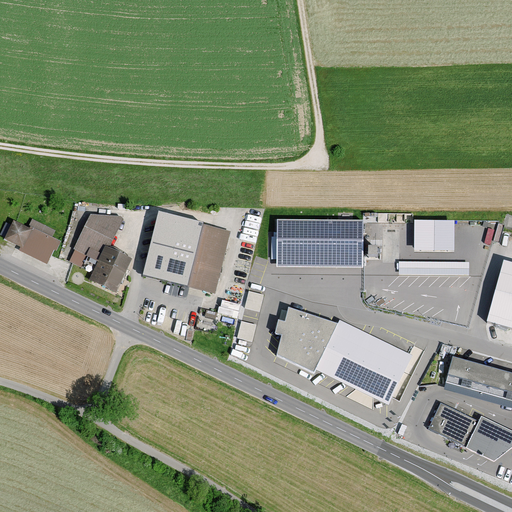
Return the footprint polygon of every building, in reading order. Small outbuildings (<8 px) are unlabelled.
[(456,248),(456,217),(416,216),(415,246),(456,248)] [(117,294),(133,258),(104,246),(118,218),(90,217),(72,250),(96,262),(88,281),(117,294)] [(211,295),(228,230),(180,217),(179,223),(156,217),(146,258),(169,264),(165,282),(211,295)] [(376,218),(285,217),(284,265),(376,266),(376,218)] [(11,219),(2,239),(16,245),(30,252),(28,257),(46,265),(58,241),(11,219)] [(511,260),(502,257),(488,320),(511,327),(511,260)] [(470,260),(399,259),(399,272),(470,274),(470,260)] [(261,311),(265,292),(249,289),(245,308),(261,311)] [(220,305),(219,311),(237,316),(239,310),(220,305)] [(419,364),(340,323),(337,327),(288,310),(278,357),(314,373),(320,365),(402,402),(419,364)] [(242,319),(238,337),(253,341),(257,323),(242,319)] [(511,371),(453,355),(444,388),(511,408),(511,371)] [(467,449),(480,423),(441,404),(428,429),(467,449)] [(511,432),(482,417),(480,423),(467,449),(481,456),(494,463),(511,449),(511,432)]
